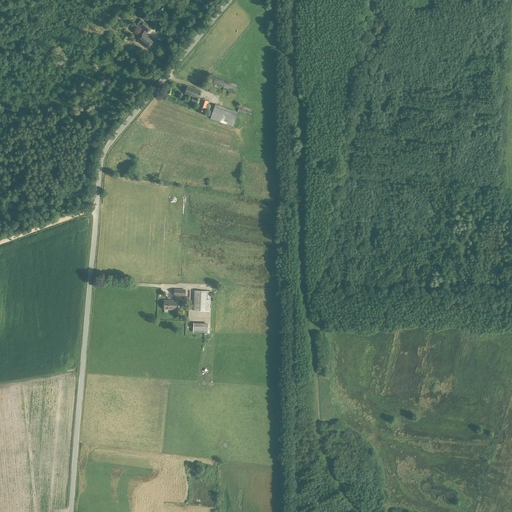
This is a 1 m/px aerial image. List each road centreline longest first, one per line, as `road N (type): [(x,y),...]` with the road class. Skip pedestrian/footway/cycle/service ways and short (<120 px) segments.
road 1 (unclassified): [(71,511),(95,207)]
road 2 (unclassified): [(95,207),(106,148),(232,0)]
